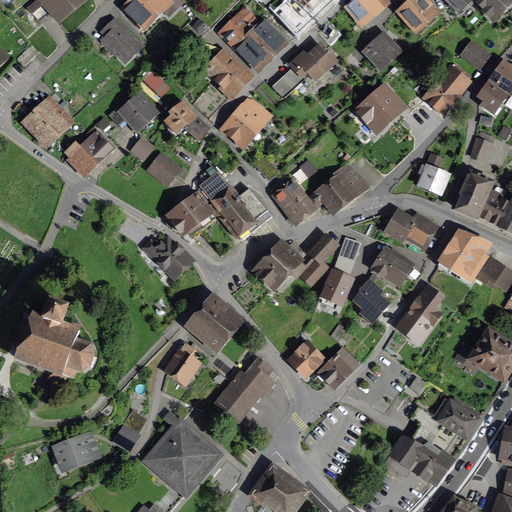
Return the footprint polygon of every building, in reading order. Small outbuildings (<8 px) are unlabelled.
[(41,0),(39,0),(29,9),(38,20),(52,9),(59,17),(79,0),(43,0),(42,1),(41,0)] [(135,0),(125,10),(142,27),(162,8),(169,15),(176,8),(169,1),(169,0),(135,0)] [(294,0),(296,2),(293,5),(303,15),(302,16),(309,24),(333,2),(332,1),(332,0),(294,0)] [(384,0),(356,0),(346,9),(360,25),(387,3),(384,0)] [(416,0),(402,13),(416,29),(433,14),(421,0),(416,0)] [(446,0),(458,12),(470,0),(446,0)] [(509,0),(475,0),(492,17),(509,0)] [(201,10),(195,15),(207,27),(213,21),(201,10)] [(246,10),(221,34),(257,70),(285,43),(265,22),(260,27),(254,22),(256,20),(246,10)] [(197,37),(207,27),(195,15),(186,26),(197,37)] [(104,41),(125,63),(141,48),(115,20),(102,33),(107,38),(104,41)] [(383,37),(364,54),(372,62),(374,60),(380,67),(401,47),(395,41),(391,45),(383,37)] [(463,56),(479,68),(488,57),(472,44),(463,56)] [(31,45),(16,60),(24,68),(39,52),(31,45)] [(292,64),(300,73),(296,76),(293,73),(275,89),(284,98),(311,73),(317,80),(336,63),(320,46),(313,52),(316,56),(310,61),(303,53),(292,64)] [(209,70),(234,94),(248,78),(223,55),(209,70)] [(502,67),(491,81),(507,93),(511,95),(511,63),(508,67),(505,65),(502,67)] [(471,79),(452,64),(423,99),(443,115),(471,79)] [(154,72),(144,81),(161,99),(170,90),(154,72)] [(492,114),(507,93),(491,81),(481,95),(488,101),(483,107),(492,114)] [(378,142),(410,111),(384,85),(360,108),(363,110),(355,118),(378,142)] [(118,109),(110,116),(121,128),(128,121),(137,131),(155,114),(139,96),(121,113),(118,109)] [(50,98),(24,123),(32,131),(35,129),(48,143),(70,122),(57,108),(58,107),(50,98)] [(247,100),(225,127),(226,127),(223,130),(242,146),(268,115),(252,101),(251,103),(247,100)] [(171,117),(167,120),(177,132),(192,119),(181,105),(169,115),(171,117)] [(431,109),(420,120),(432,131),(443,120),(431,109)] [(492,127),(494,119),(482,117),(481,124),(492,127)] [(103,131),(110,126),(105,119),(98,124),(103,131)] [(189,128),(200,138),(207,130),(196,120),(189,128)] [(81,145),(84,148),(98,162),(113,148),(96,130),(81,145)] [(481,133),(478,139),(491,145),(494,138),(481,133)] [(144,163),(156,149),(142,137),(130,151),(144,163)] [(476,140),(472,157),(484,162),(491,146),(476,140)] [(85,174),(98,162),(84,148),(82,149),(77,143),(67,152),(73,159),(75,157),(80,163),(77,166),(85,174)] [(353,166),(364,155),(361,151),(350,163),(353,166)] [(148,171),(168,186),(180,170),(161,155),(148,171)] [(428,168),(420,186),(440,194),(447,177),(438,173),(443,161),(432,156),(427,168),(428,168)] [(309,179),(318,171),(309,160),(300,167),(309,179)] [(237,199),(209,162),(196,195),(197,196),(207,209),(213,204),(220,214),(218,216),(234,238),(237,235),(242,241),(272,218),(250,189),(237,199)] [(331,214),(352,198),(346,190),(355,183),(362,194),(369,190),(361,178),(360,180),(347,164),(333,175),(336,179),(309,198),(315,206),(321,201),(331,214)] [(461,195),(455,209),(476,218),(491,184),(470,175),(467,183),(464,182),(458,194),(461,195)] [(290,180),(273,193),(296,223),(313,210),(290,180)] [(480,217),(499,227),(511,203),(511,194),(498,187),(496,188),(480,217)] [(194,235),(215,219),(207,209),(197,196),(196,195),(193,192),(188,196),(180,205),(182,208),(171,216),(167,222),(167,224),(168,226),(170,228),(176,224),(182,232),(194,235)] [(511,203),(499,227),(511,233),(511,203)] [(408,233),(406,232),(412,222),(410,221),(411,219),(408,217),(408,218),(402,214),(401,216),(399,214),(388,232),(403,241),(404,239),(406,236),(408,233)] [(414,223),(412,222),(406,232),(408,233),(406,236),(404,239),(422,250),(435,229),(417,218),(414,223)] [(485,259),(482,257),(485,252),(485,245),(460,234),(438,266),(449,274),(451,271),(458,276),(460,274),(471,281),(485,259)] [(318,260),(302,277),(311,286),(327,269),(322,263),(337,247),(326,237),(310,253),(318,260)] [(153,269),(161,277),(165,274),(171,280),(190,262),(167,238),(158,248),(152,242),(144,250),(158,264),(153,269)] [(345,238),(336,267),(353,272),(362,243),(345,238)] [(299,262),(282,246),(255,274),(272,290),(299,262)] [(385,251),(374,269),(398,284),(409,267),(385,251)] [(491,287),(494,282),(503,268),(489,259),(477,278),(491,287)] [(511,280),(511,274),(503,268),(494,282),(506,290),(511,280)] [(334,273),(323,296),(340,304),(351,281),(334,273)] [(355,302),(365,311),(361,315),(370,323),(388,304),(375,292),(378,289),(370,282),(361,292),(362,293),(355,302)] [(428,289),(399,328),(418,342),(438,314),(432,309),(440,298),(428,289)] [(188,330),(214,353),(242,320),(216,297),(188,330)] [(31,314),(15,358),(49,370),(47,377),(63,383),(66,377),(72,379),(76,370),(81,372),(89,365),(92,356),(89,347),(76,341),(80,332),(61,325),(66,310),(49,303),(43,319),(31,314)] [(504,381),(511,368),(511,347),(488,332),(473,356),(463,350),(457,359),(475,370),(476,369),(474,369),(477,364),(504,381)] [(307,343),(290,360),(307,377),(324,360),(307,343)] [(344,352),(323,374),(335,386),(356,364),(344,352)] [(168,371),(185,382),(196,365),(180,354),(168,371)] [(259,359),(244,377),(241,374),(215,405),(237,423),(258,398),(261,400),(278,378),(272,370),(259,359)] [(416,379),(410,388),(418,393),(424,384),(416,379)] [(450,403),(438,422),(448,428),(458,434),(466,440),(479,420),(450,403)] [(458,434),(448,428),(438,422),(429,416),(430,415),(418,407),(411,419),(422,427),(424,425),(431,429),(427,436),(422,433),(419,438),(416,436),(411,442),(402,438),(391,456),(434,485),(451,461),(444,456),(456,437),(458,434)] [(141,432),(149,420),(133,411),(126,423),(141,432)] [(170,511),(218,456),(180,424),(146,463),(172,486),(150,511),(147,511),(144,509),(140,511),(170,511)] [(125,427),(116,442),(128,450),(138,435),(125,427)] [(511,429),(509,429),(502,464),(511,465),(511,429)] [(97,457),(89,436),(55,449),(63,470),(97,457)] [(252,496),(274,511),(293,511),(307,493),(273,467),(252,496)] [(511,511),(511,499),(506,497),(505,497),(501,496),(494,511),(511,511)] [(455,500),(444,511),(474,511),(475,510),(455,500)]
